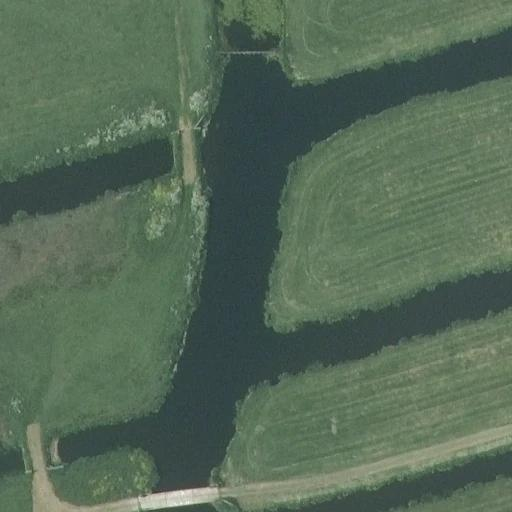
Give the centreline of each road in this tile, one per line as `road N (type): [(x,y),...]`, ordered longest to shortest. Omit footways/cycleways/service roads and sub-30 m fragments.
road 1 (track): [(79,511),(335,478),(511,427)]
road 2 (track): [(56,511),(4,362)]
